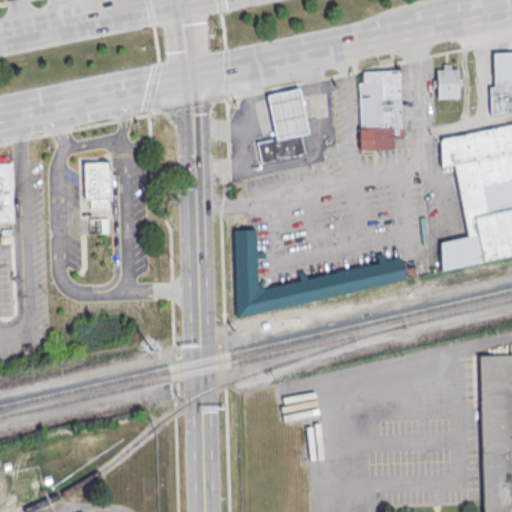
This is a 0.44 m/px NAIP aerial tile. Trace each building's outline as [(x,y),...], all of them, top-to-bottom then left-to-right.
[(493,53),(511,52),(511,111),(490,116),(490,88),(494,87),(493,53)] [(436,70),(437,99),(459,98),(458,69),(451,69),(450,64),(443,64),(443,70),(436,70)] [(362,72),(399,71),(401,128),(398,128),(398,135),(392,135),(393,149),(359,150),(359,129),(360,129),(358,83),(362,83),(362,72)] [(275,141),(266,95),(298,88),(308,134),(275,141)] [(440,139),(511,124),(511,254),(441,271),(440,243),(467,237),(453,165),(441,167),(440,139)] [(260,164),(304,154),(299,133),(255,143),(260,164)] [(109,163),(82,163),(84,200),(90,200),(90,209),(108,209),(108,200),(110,200),(109,163)] [(0,223),(12,223),(11,164),(0,164),(0,223)] [(233,231),(236,319),(406,280),(400,257),(263,289),(257,285),(256,230),(247,230),(233,231)] [(482,511),(477,355),(511,353),(511,511),(482,511)]
